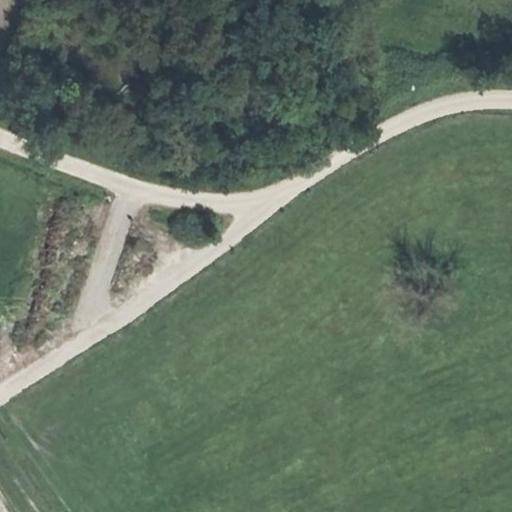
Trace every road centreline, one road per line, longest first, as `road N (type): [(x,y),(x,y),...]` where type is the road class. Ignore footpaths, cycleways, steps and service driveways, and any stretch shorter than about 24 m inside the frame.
road 1 (track): [(0,394),(268,206)]
road 2 (track): [(511,95),(430,106),(268,206)]
road 3 (track): [(132,184),(83,339)]
road 4 (track): [(132,184),(0,134)]
road 5 (track): [(268,206),(132,184)]
